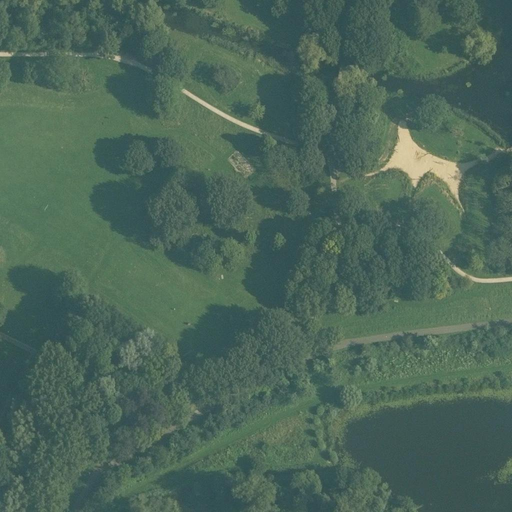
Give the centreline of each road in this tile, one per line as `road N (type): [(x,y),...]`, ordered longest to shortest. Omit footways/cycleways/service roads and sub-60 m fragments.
road 1 (unclassified): [(74,511),(99,473),(267,370),(367,339),(511,322)]
road 2 (track): [(108,511),(124,496),(316,402),(364,385),(511,367)]
